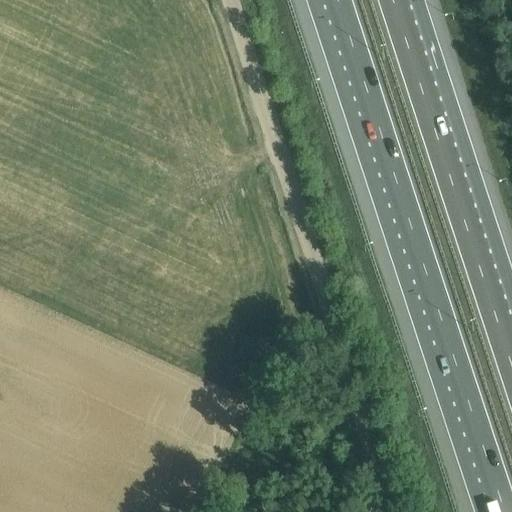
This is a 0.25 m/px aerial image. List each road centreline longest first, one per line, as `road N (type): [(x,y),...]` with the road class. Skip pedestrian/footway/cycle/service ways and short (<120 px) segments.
road 1 (motorway): [(336,0),(503,511)]
road 2 (unclassified): [(389,511),(233,0)]
road 3 (motorway): [(511,362),(393,0)]
